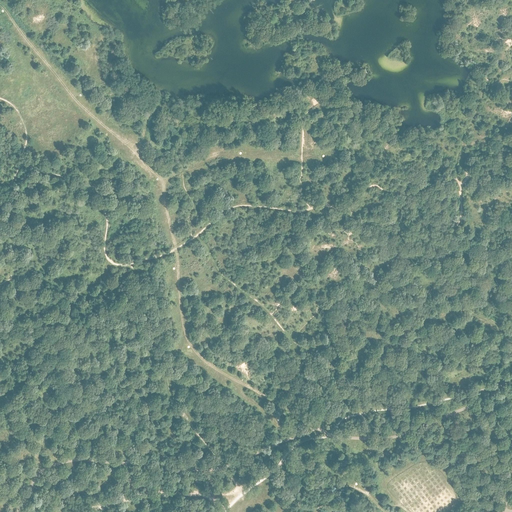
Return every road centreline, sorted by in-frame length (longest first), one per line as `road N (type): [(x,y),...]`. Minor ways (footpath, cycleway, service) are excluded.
road 1 (track): [(312,429),(191,347),(164,180),(86,111),(0,5)]
road 2 (track): [(127,264),(141,278),(143,315),(169,393),(242,494)]
road 3 (track): [(356,204),(230,208),(173,250),(127,264)]
road 4 (track): [(132,149),(154,104),(127,86),(104,32),(67,0)]
road 5 (track): [(322,363),(220,273),(196,236)]
road 6 (track): [(320,157),(225,150),(164,180)]
road 7 (track): [(127,264),(105,253),(106,217),(87,193),(22,163)]
road 8 (track): [(511,334),(468,311),(430,320),(390,313),(377,297),(365,297)]
road 9 (track): [(364,282),(407,238),(458,224),(460,183)]
